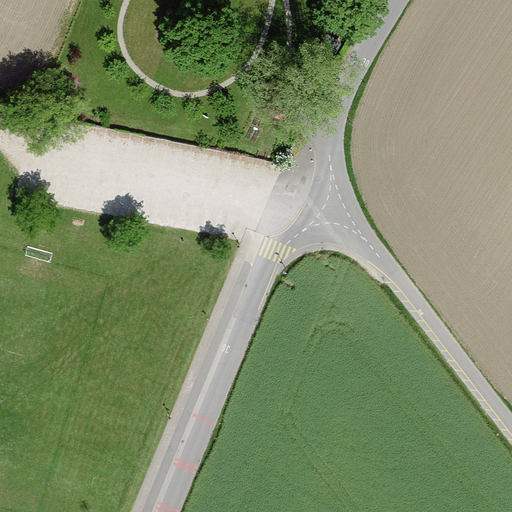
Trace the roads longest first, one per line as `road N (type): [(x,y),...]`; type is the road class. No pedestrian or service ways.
road 1 (unclassified): [(168,511),(271,251),(335,212)]
road 2 (unclassified): [(335,212),(511,426)]
road 3 (unclassified): [(335,212),(328,147),(335,106),(397,0)]
